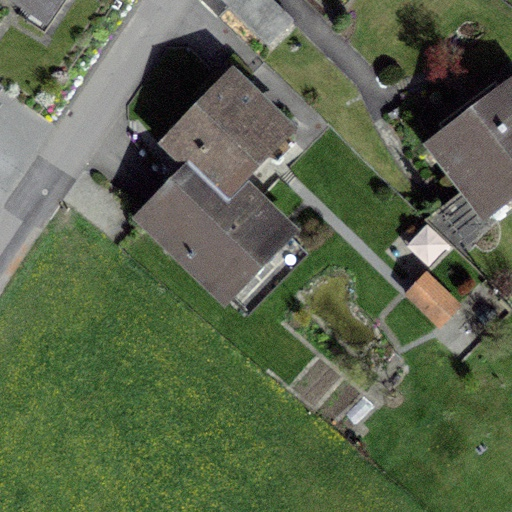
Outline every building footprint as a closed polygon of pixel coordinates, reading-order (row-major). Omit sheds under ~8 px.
[(11,0),(33,15),(43,0),(11,0)] [(228,0),(226,3),(268,45),(292,21),(270,0),(228,0)] [(227,297),(288,234),(232,180),(281,129),(233,83),(173,145),(193,165),(144,216),(227,297)] [(511,84),(435,142),(463,179),(455,185),(461,193),(425,221),(463,258),(496,222),(489,213),(511,195),(511,84)] [(408,296),(438,325),(458,305),(428,276),(408,296)]
